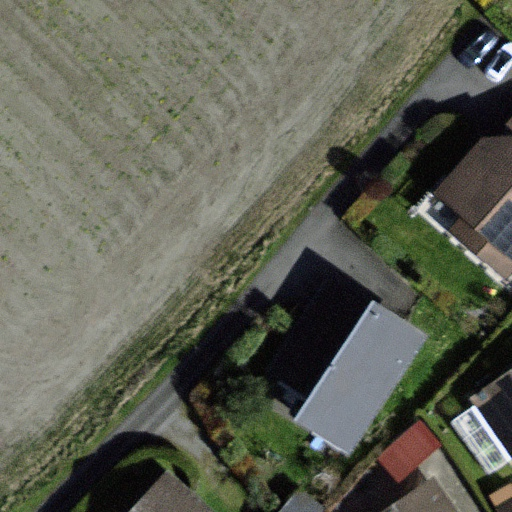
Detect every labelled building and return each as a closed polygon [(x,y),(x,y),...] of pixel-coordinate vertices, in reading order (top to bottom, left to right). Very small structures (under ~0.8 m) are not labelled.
[(511,122),(511,124),(511,125),(511,136),(486,139),(438,194),(463,215),(450,230),(504,277),(511,267),(511,122)] [(356,443),(420,336),(335,285),(270,391),(356,443)] [(511,376),(479,399),(511,445),(511,376)] [(419,409),(387,452),(412,470),(443,428),(419,409)] [(211,511),(169,475),(136,511),(211,511)] [(452,511),(435,484),(391,511),(452,511)] [(315,511),(318,508),(297,492),(281,511),(315,511)]
